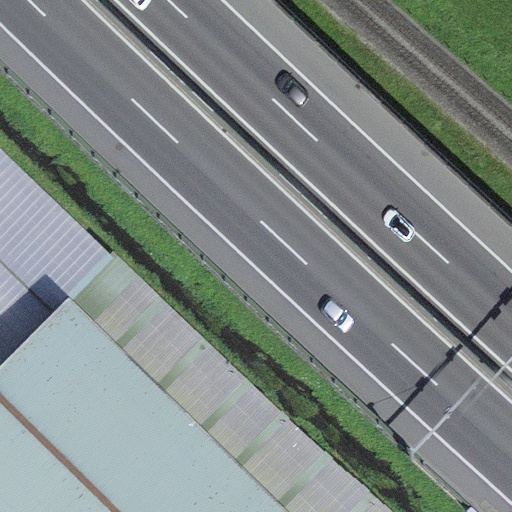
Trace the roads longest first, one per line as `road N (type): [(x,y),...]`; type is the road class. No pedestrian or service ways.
road 1 (motorway): [(39,0),(511,451)]
road 2 (motorway): [(511,319),(180,0)]
